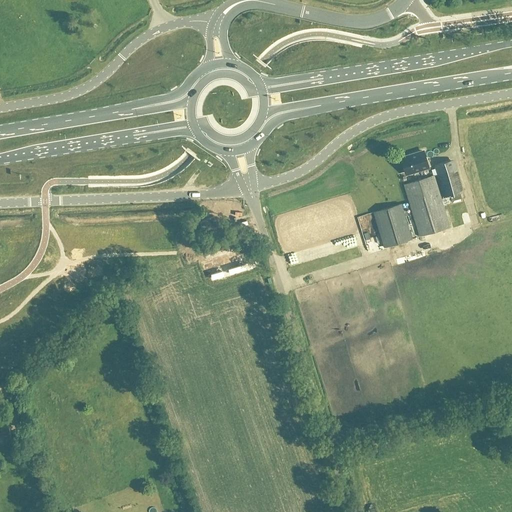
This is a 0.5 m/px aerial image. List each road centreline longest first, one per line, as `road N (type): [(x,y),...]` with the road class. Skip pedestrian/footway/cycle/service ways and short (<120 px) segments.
road 1 (unclassified): [(351,511),(248,188)]
road 2 (unclassified): [(248,188),(312,165),(380,118),(511,94)]
road 3 (unclassified): [(0,203),(248,188)]
road 4 (unclassified): [(0,108),(86,88),(164,28),(214,24)]
road 5 (primary): [(308,108),(511,74)]
road 6 (primary): [(511,43),(323,78)]
road 7 (track): [(280,287),(439,240)]
road 8 (tertiary): [(257,0),(359,22),(403,3)]
road 9 (primary): [(0,160),(140,134)]
road 10 (primary): [(131,109),(0,129)]
road 11 (residential): [(511,16),(429,28),(403,3)]
